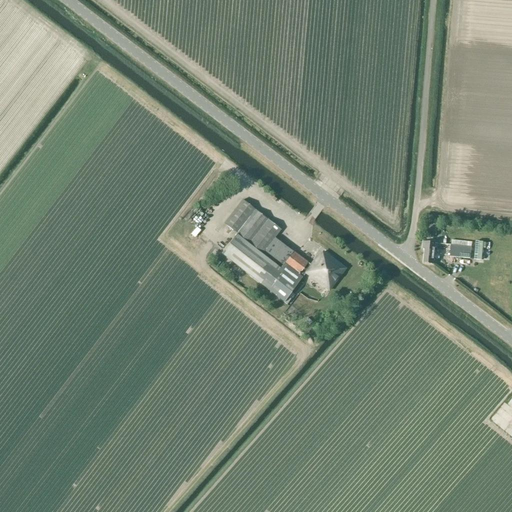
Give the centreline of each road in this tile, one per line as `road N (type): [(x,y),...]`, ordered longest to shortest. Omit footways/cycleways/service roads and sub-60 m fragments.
road 1 (unclassified): [(410,262),(67,0)]
road 2 (unclassified): [(410,262),(433,0)]
road 3 (unclassified): [(511,340),(410,262)]
